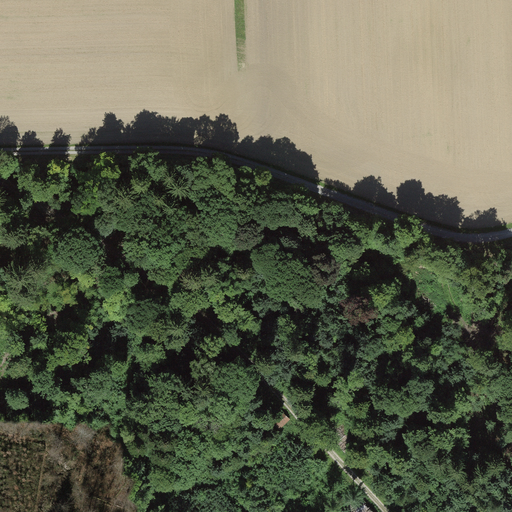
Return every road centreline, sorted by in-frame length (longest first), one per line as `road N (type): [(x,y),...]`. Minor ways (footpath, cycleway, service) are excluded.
road 1 (track): [(511,230),(486,238),(441,234),(186,148),(0,152)]
road 2 (track): [(385,511),(214,321),(101,235),(0,174)]
